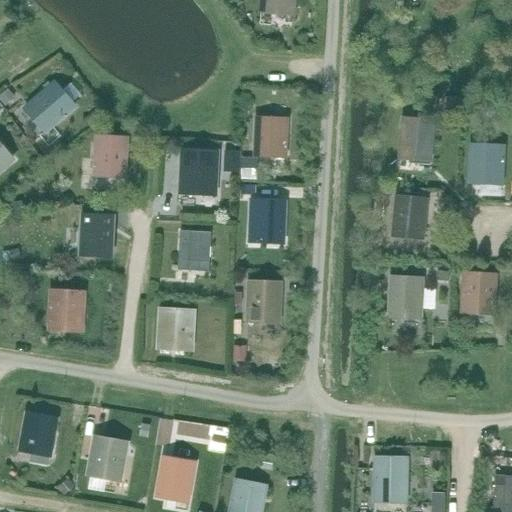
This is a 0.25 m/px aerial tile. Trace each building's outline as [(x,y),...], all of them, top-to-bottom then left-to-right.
[(262,0),(261,12),(292,15),(293,0),(262,0)] [(61,92),(60,92),(54,85),(48,91),(47,90),(25,109),(45,133),(74,107),(61,92)] [(286,149),(287,120),(266,119),(266,120),(257,119),(256,128),(255,128),(254,157),(265,158),(265,148),(286,149)] [(430,161),(433,122),(413,121),(413,122),(403,121),(403,129),(402,129),(399,159),(430,161)] [(0,145),(0,143),(3,141),(0,137),(0,170),(12,160),(0,145)] [(124,178),(127,139),(106,138),(106,139),(97,138),(96,147),(95,147),(94,164),(85,164),(84,176),(124,178)] [(471,155),(470,184),(501,186),(501,176),(503,147),(482,146),(482,147),(473,146),(472,155),(471,155)] [(229,148),(228,168),(239,169),(240,148),(229,148)] [(212,193),(215,154),(184,153),(182,191),(212,193)] [(423,239),(426,200),(406,198),(406,199),(396,199),(395,207),(394,207),(392,236),(423,239)] [(14,214),(21,210),(14,200),(7,205),(14,214)] [(282,233),(283,204),(263,203),(263,204),(253,204),(253,212),(252,212),(251,242),(261,242),(261,232),(282,233)] [(381,216),(382,205),(375,205),(374,216),(381,216)] [(82,225),(81,255),(94,255),(94,256),(97,256),(97,255),(111,256),(113,216),(83,215),(83,216),(82,225)] [(208,272),(211,234),(180,232),(178,271),(208,272)] [(18,249),(9,252),(12,260),(20,258),(18,249)] [(29,276),(30,268),(18,267),(17,275),(29,276)] [(463,284),(462,314),(472,314),(493,315),(493,305),(495,276),(474,275),(474,276),(465,276),(464,284),(463,284)] [(420,319),(422,280),(391,278),(389,317),(420,319)] [(279,314),(280,285),(259,284),(259,293),(249,293),(247,322),(258,323),(258,313),(279,314)] [(80,332),(83,293),(62,292),(62,293),(53,293),(52,301),(51,301),(50,330),(80,332)] [(190,351),(192,312),(172,311),(172,312),(162,311),(162,320),(161,320),(159,349),(190,351)] [(37,415),(37,416),(27,415),(26,423),(25,423),(19,452),(29,454),(31,444),(51,448),(57,419),(37,415)] [(95,437),(89,476),(119,481),(126,443),(97,438),(95,437)] [(406,504),(406,459),(375,458),(374,497),(383,497),(383,503),(406,504)] [(187,503),(194,464),(163,459),(157,497),(187,503)] [(494,486),(492,511),(511,511),(511,476),(505,477),(505,478),(496,477),(495,486),(494,486)] [(246,483),(246,484),(236,482),(235,491),(234,491),(229,511),(239,511),(240,511),(241,511),(261,511),(266,487),(246,483)] [(432,494),(432,506),(442,506),(444,506),(444,495),(442,495),(432,494)]
